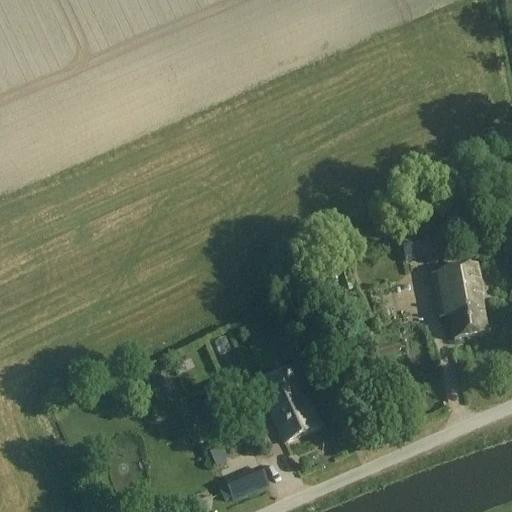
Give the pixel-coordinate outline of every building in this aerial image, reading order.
[(435,260),(432,236),(401,241),(405,265),(435,260)] [(482,297),(477,269),(437,276),(445,320),(449,320),(454,343),(486,337),(479,297),(482,297)] [(308,408),(291,372),(256,388),(271,422),(272,421),(284,446),(321,429),(310,407),(308,408)] [(246,403),(233,378),(203,392),(215,418),(246,403)] [(238,481),(226,486),(233,502),(245,497),(238,481)]
